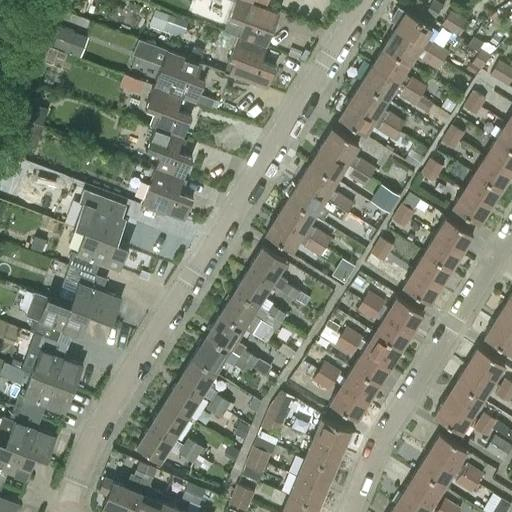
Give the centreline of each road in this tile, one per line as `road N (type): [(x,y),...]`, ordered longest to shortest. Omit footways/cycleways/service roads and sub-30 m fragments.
road 1 (residential): [(65,511),(100,430),(369,0)]
road 2 (residential): [(355,511),(379,457),(511,243)]
